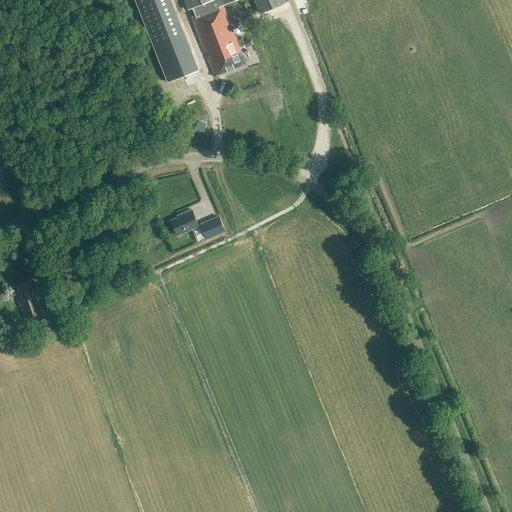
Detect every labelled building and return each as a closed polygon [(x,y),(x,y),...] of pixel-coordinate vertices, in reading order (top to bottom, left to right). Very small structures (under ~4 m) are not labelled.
[(192,17),(216,77),(246,65),(223,5),(215,8),(213,3),(218,2),(216,0),(184,0),(190,12),(193,11),(195,16),(192,17)] [(231,0),(233,3),(241,0),(254,0),(260,14),(286,3),(285,0),(231,0)] [(179,11),(156,21),(182,89),(204,80),(191,46),(193,45),(179,11)] [(242,42),(245,49),(253,46),(251,39),(242,42)] [(199,226),(192,210),(178,216),(179,218),(171,221),(177,236),(199,226)] [(208,239),(227,231),(220,217),(202,225),(208,239)] [(35,295),(30,281),(16,286),(21,300),(19,301),(27,323),(45,316),(37,294),(35,295)] [(66,320),(57,292),(56,287),(46,290),(57,323),(66,320)]
